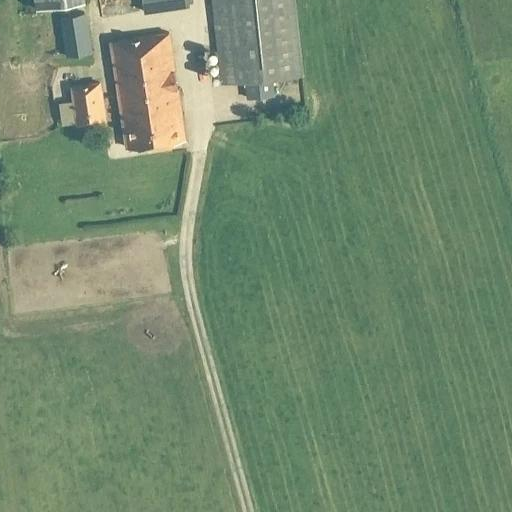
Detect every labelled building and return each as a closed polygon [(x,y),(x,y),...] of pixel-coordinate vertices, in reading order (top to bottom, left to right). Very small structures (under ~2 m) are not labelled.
[(188,0),(141,0),(142,15),(189,12),(188,0)] [(300,74),(291,0),(212,0),(221,80),(245,78),(247,98),(273,95),(271,77),(300,74)] [(89,51),(83,12),(60,15),(66,55),(89,51)] [(184,139),(168,36),(110,41),(126,148),(184,139)] [(104,121),(98,82),(71,86),(76,125),(104,121)]
